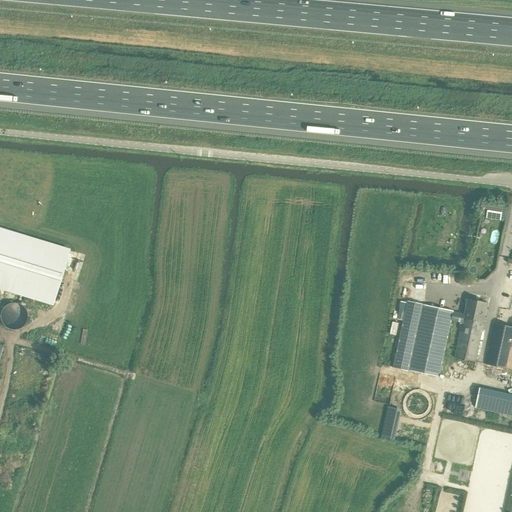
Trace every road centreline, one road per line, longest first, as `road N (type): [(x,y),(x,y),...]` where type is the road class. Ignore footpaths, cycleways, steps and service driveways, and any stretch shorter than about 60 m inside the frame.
road 1 (unclassified): [(511,184),(0,131)]
road 2 (motorway): [(0,87),(511,138)]
road 3 (motorway): [(511,32),(160,0)]
road 4 (track): [(195,395),(10,339)]
road 5 (track): [(413,511),(443,387)]
